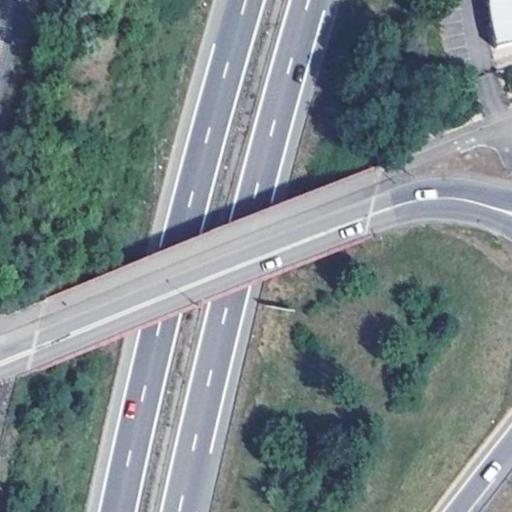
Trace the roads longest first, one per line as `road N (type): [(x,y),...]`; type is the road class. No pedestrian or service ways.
road 1 (secondary): [(0,364),(397,205),(452,197),(509,212)]
road 2 (motorway): [(178,511),(219,326),(309,0)]
road 3 (motorway): [(246,0),(117,511)]
